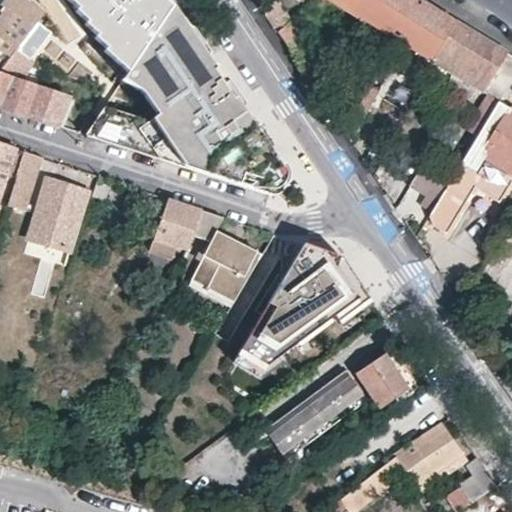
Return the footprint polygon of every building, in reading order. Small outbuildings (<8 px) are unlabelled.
[(7,8),(33,30),(47,11),(34,0),(6,0),(3,5),(7,8)] [(58,0),(124,76),(170,7),(165,0),(58,0)] [(293,18),(280,0),(275,0),(271,2),(267,13),(278,29),(293,18)] [(338,0),(356,11),(363,0),(338,0)] [(363,0),(356,11),(363,15),(400,38),(402,39),(412,23),(397,13),(404,0),(363,0)] [(408,43),(419,50),(443,9),(427,0),(404,0),(397,13),(412,23),(402,39),(408,43)] [(108,101),(85,135),(105,142),(267,197),(275,195),(281,185),(284,175),(217,77),(196,46),(178,18),(170,7),(128,71),(124,76),(132,79),(153,108),(141,114),(108,101)] [(0,72),(17,51),(33,30),(7,8),(0,16),(0,72)] [(455,71),(456,68),(464,55),(465,55),(479,31),(463,22),(443,9),(419,50),(423,52),(455,71)] [(305,37),(293,18),(278,29),(286,40),(290,46),(305,37)] [(33,30),(17,51),(33,63),(49,41),(33,30)] [(502,99),(511,82),(511,50),(501,44),(479,31),(465,55),(464,55),(456,68),(455,71),(489,93),(468,128),(480,135),(502,99)] [(290,46),(309,74),(322,62),(305,37),(290,46)] [(412,62),(419,50),(408,43),(401,55),(412,62)] [(18,83),(33,63),(17,51),(0,72),(0,107),(27,116),(35,88),(18,83)] [(382,90),(382,89),(359,76),(344,102),(367,115),(382,90)] [(67,99),(35,88),(27,116),(31,118),(57,126),(67,99)] [(511,104),(502,99),(480,135),(474,145),(511,167),(511,104)] [(390,142),(383,139),(372,158),(379,163),(390,142)] [(0,201),(18,150),(12,148),(0,144),(0,201)] [(502,199),(511,182),(511,167),(474,145),(457,174),(436,210),(431,217),(432,225),(451,235),(480,187),(502,199)] [(27,213),(45,159),(26,153),(8,206),(27,213)] [(457,174),(429,158),(413,186),(428,195),(424,202),(436,210),(457,174)] [(110,180),(102,177),(97,190),(106,193),(110,180)] [(78,229),(91,194),(50,181),(38,216),(55,221),(51,233),(74,241),(78,229)] [(184,204),(168,199),(155,239),(150,252),(173,259),(177,246),(187,249),(191,235),(200,210),(184,204)] [(8,206),(2,225),(20,231),(27,213),(8,206)] [(222,217),(200,210),(191,235),(210,242),(192,276),(235,298),(239,291),(250,271),(261,253),(216,230),(222,217)] [(369,296),(351,270),(345,274),(335,260),(338,258),(339,254),(303,242),(240,348),(267,364),(278,356),(298,341),(330,317),(334,314),(338,319),(369,296)] [(345,274),(351,270),(341,255),(339,254),(338,258),(335,260),(345,274)] [(373,302),(369,296),(338,319),(343,325),(372,303),(373,302)] [(330,317),(298,341),(300,344),(332,320),(330,317)] [(267,364),(240,348),(233,361),(261,378),(267,364)] [(267,364),(261,378),(282,362),(278,356),(267,364)] [(380,408),(406,390),(383,356),(357,374),(380,408)] [(286,460),(367,402),(345,372),(265,431),(286,460)] [(442,425),(334,501),(352,510),(407,471),(418,486),(462,455),(442,425)] [(467,463),(462,455),(418,486),(422,492),(467,463)] [(305,505),(336,484),(318,457),(287,479),(305,505)] [(463,510),(496,487),(478,459),(467,466),(473,476),(461,484),(464,488),(450,496),(460,511),(463,510)]
